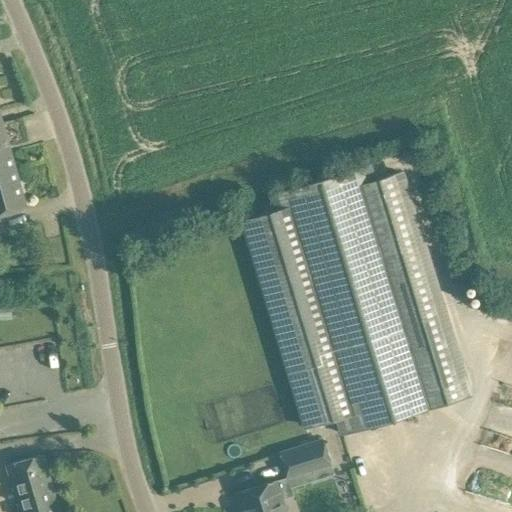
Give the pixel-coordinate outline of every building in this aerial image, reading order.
[(2,122),(0,122),(0,168),(14,164),(2,122)] [(466,395),(397,171),(374,178),(369,162),(269,193),(274,209),(244,218),(307,427),(338,417),(343,433),(466,395)] [(0,168),(0,213),(26,207),(14,164),(0,168)] [(287,477),(330,464),(322,438),(279,452),(287,477)] [(7,463),(20,511),(23,511),(56,503),(42,455),(7,463)] [(286,511),(276,479),(237,492),(242,511),(286,511)] [(58,511),(56,503),(23,511),(58,511)]
